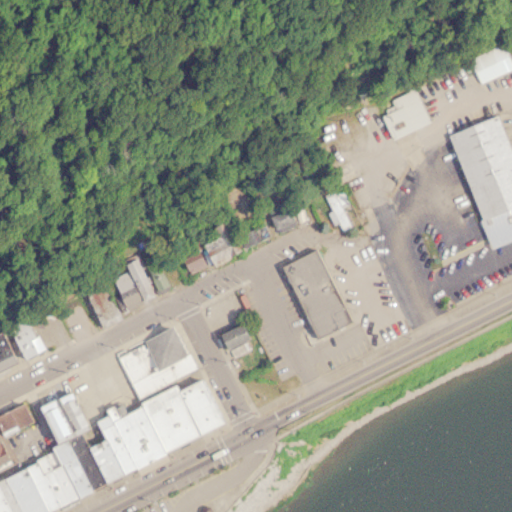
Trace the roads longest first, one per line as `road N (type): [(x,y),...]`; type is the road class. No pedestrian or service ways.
road 1 (secondary): [(511,299),(95,511)]
road 2 (residential): [(0,388),(306,234)]
road 3 (residential): [(245,436),(183,299)]
